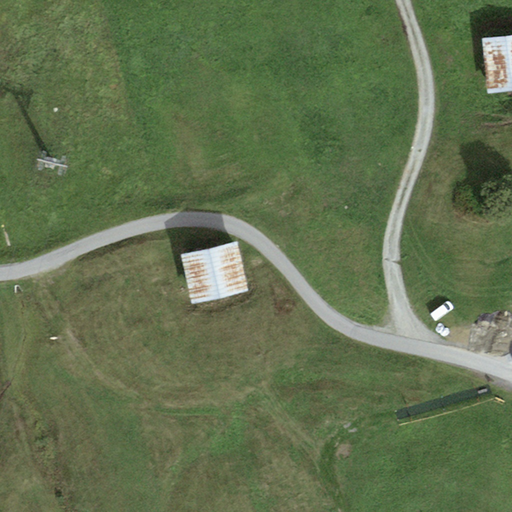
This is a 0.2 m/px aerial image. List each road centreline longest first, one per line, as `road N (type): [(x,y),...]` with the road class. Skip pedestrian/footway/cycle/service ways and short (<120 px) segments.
road 1 (unclassified): [(0,274),(164,221),(229,226),(252,237),(348,329),(511,379)]
road 2 (track): [(425,352),(401,309),(390,259),(427,97),(403,0)]
